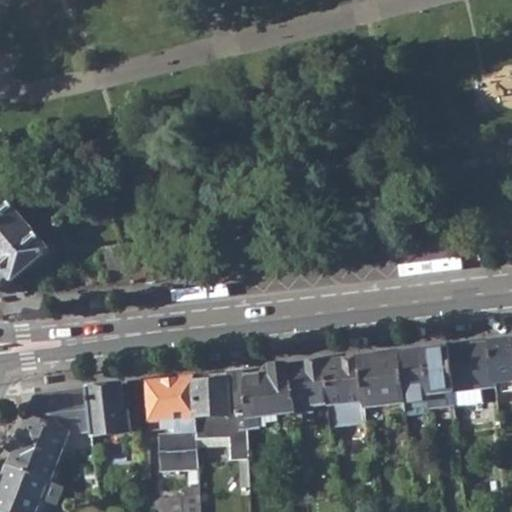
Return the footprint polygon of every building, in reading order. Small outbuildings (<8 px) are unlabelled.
[(0,197),(0,266),(14,283),(53,251),(5,193),(0,197)] [(107,253),(116,286),(135,284),(130,267),(125,248),(107,253)] [(107,299),(88,301),(88,304),(88,309),(108,307),(107,299)] [(496,383),(511,381),(511,339),(490,342),(496,383)] [(447,347),(453,393),(481,389),(496,387),(496,383),(490,342),(447,347)] [(423,350),(430,410),(454,408),(453,393),(447,347),(423,350)] [(406,413),(406,418),(430,415),(430,410),(423,350),(399,353),(404,404),(406,413)] [(365,403),(365,408),(404,404),(399,353),(359,357),(365,403)] [(359,357),(324,361),(329,404),(329,407),(332,428),(367,425),(366,417),(365,408),(365,403),(359,357)] [(296,413),(296,414),(313,412),(312,406),(329,404),(324,361),(289,365),(296,413)] [(245,371),(248,424),(261,423),(260,417),(296,413),(289,365),(245,371)] [(199,432),(199,438),(230,437),(232,459),(242,460),(243,487),(251,487),(248,424),(245,371),(196,376),(199,432)] [(201,488),(200,468),(199,438),(199,432),(196,376),(148,382),(151,431),(168,429),(168,434),(161,435),(163,471),(191,469),(192,489),(201,488)] [(88,389),(94,443),(128,440),(128,433),(132,432),(130,413),(125,414),(122,385),(88,389)] [(481,389),(453,393),(454,408),(483,404),(481,389)] [(366,417),(406,413),(404,404),(365,408),(366,417)] [(9,465),(60,486),(65,476),(56,472),(71,434),(28,417),(9,465)] [(142,437),(146,498),(154,491),(150,436),(142,437)] [(0,486),(0,511),(37,511),(42,499),(58,506),(65,487),(60,486),(9,465),(0,486)] [(181,489),(183,498),(202,497),(201,488),(192,489),(181,489)] [(174,511),(202,511),(202,497),(183,498),(164,499),(174,511)]
